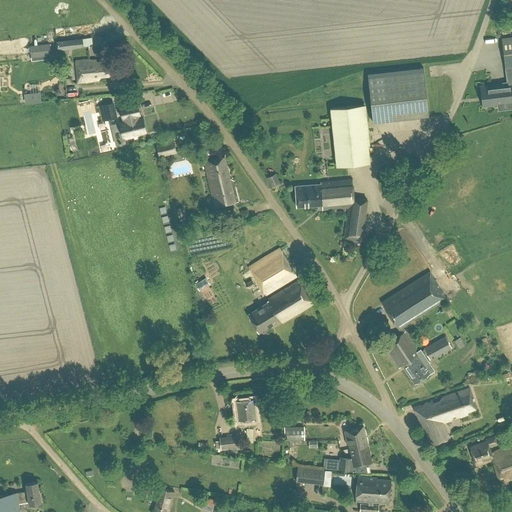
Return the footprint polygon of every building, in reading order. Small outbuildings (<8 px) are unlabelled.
[(57,41),(55,41),(57,56),(68,54),(68,48),(83,47),(83,46),(89,45),(89,44),(92,44),(91,36),(82,37),(57,41)] [(511,36),(501,38),(505,68),(511,66),(511,36)] [(49,54),(48,42),(29,45),(30,56),(49,54)] [(89,60),(89,59),(76,60),(77,82),(91,81),(91,77),(109,75),(108,61),(96,62),(96,59),(89,60)] [(429,116),(423,67),(367,73),(372,122),(429,116)] [(480,86),(482,106),(498,104),(498,109),(511,107),(511,101),(511,83),(510,84),(511,86),(503,87),(502,84),(500,84),(480,86)] [(32,102),(31,92),(23,92),(24,103),(32,102)] [(103,120),(116,117),(113,102),(100,105),(103,120)] [(125,120),(119,122),(110,124),(115,145),(125,143),(124,137),(133,135),(133,134),(146,131),(143,117),(139,118),(138,115),(140,114),(137,102),(121,106),(123,118),(124,117),(125,120)] [(337,166),(370,162),(364,104),(330,108),(337,166)] [(71,134),(65,135),(67,146),(74,145),(71,134)] [(159,157),(170,154),(169,149),(175,148),(173,141),(155,145),(159,157)] [(215,207),(238,201),(233,180),(230,177),(224,156),(204,161),(215,207)] [(271,187),(272,187),(280,184),(275,173),(266,177),(271,187)] [(361,237),(366,198),(353,198),(351,178),(321,181),(321,183),(295,185),(297,206),(322,204),(322,210),(347,208),(344,239),(361,242),(361,237)] [(265,294),(296,275),(279,248),(249,267),(265,294)] [(398,329),(446,298),(430,271),(381,302),(398,329)] [(195,283),(204,278),(202,274),(193,279),(195,283)] [(209,284),(205,277),(195,283),(199,290),(209,284)] [(282,321),(312,303),(298,280),(267,299),(268,301),(247,313),(258,331),(280,318),(282,321)] [(384,344),(399,367),(402,365),(401,363),(417,353),(416,352),(403,332),(401,333),(384,344)] [(421,350),(420,349),(416,352),(417,353),(401,363),(402,365),(414,383),(434,369),(425,357),(428,355),(430,360),(452,347),(445,336),(424,347),(424,348),(421,350)] [(457,349),(464,344),(460,337),(453,341),(457,349)] [(468,414),(467,411),(476,408),(469,388),(414,407),(433,445),(449,437),(443,422),(451,419),(453,414),(458,412),(460,417),(468,414)] [(255,425),(254,418),(256,418),(254,398),(235,400),(238,420),(239,427),(255,425)] [(356,447),(366,444),(362,425),(343,430),(347,444),(348,443),(349,447),(356,445),(356,447)] [(286,440),(302,439),(301,426),(286,427),(286,440)] [(511,444),(491,452),(489,447),(498,443),(495,434),(485,438),(486,440),(470,446),(476,465),(492,459),(501,482),(511,477),(511,444)] [(356,445),(349,447),(352,458),(340,457),(340,459),(326,458),(325,468),(339,469),(353,470),(354,465),(370,462),(366,444),(356,447),(356,445)] [(296,482),(323,484),(324,470),(297,468),(296,482)] [(388,502),(391,479),(357,476),(355,501),(367,502),(366,504),(360,503),(359,510),(375,511),(377,511),(378,505),(372,505),(372,502),(377,503),(377,501),(388,502)] [(40,501),(37,481),(25,483),(27,491),(16,493),(16,492),(0,494),(0,511),(19,511),(18,503),(28,501),(29,503),(40,501)] [(151,494),(153,484),(137,481),(134,490),(151,494)] [(169,509),(174,491),(159,487),(152,511),(166,511),(167,509),(169,509)]
